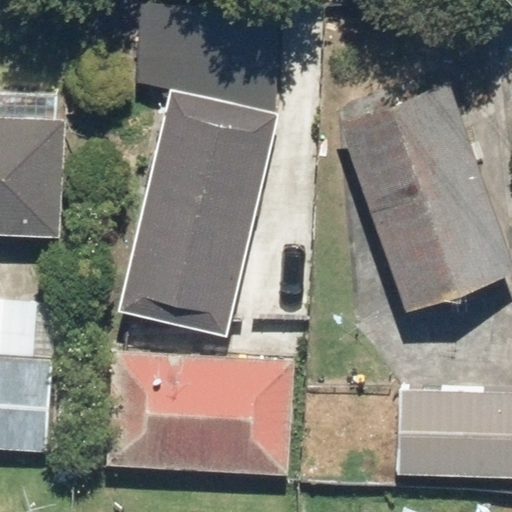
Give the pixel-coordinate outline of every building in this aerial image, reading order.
[(511,254),(449,73),(340,111),(404,299),(511,261),(511,254)] [(280,107),(172,80),(117,300),(225,327),(280,107)] [(65,111),(0,107),(0,228),(59,231),(65,111)] [(0,443),(48,447),(53,356),(75,357),(79,297),(0,292),(0,443)] [(110,342),(104,459),(291,470),(298,353),(110,342)] [(511,388),(399,383),(394,469),(511,474),(511,388)]
